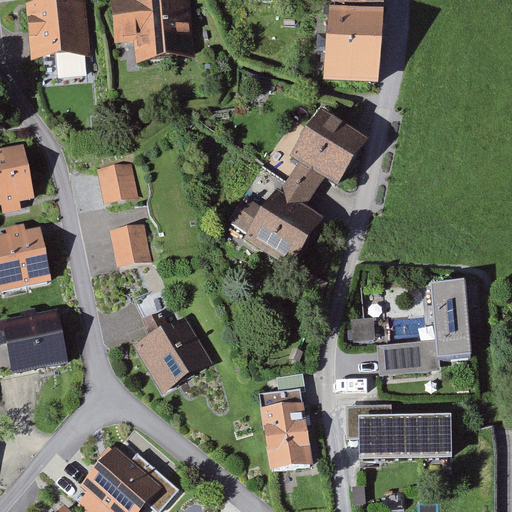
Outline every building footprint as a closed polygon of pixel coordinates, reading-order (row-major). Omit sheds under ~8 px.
[(387,0),(339,0),(339,12),(387,14),(387,0)] [(194,3),(114,9),(118,49),(138,48),(140,74),(199,70),(194,3)] [(89,9),(33,14),(38,71),(63,69),(64,89),(97,86),(89,9)] [(387,22),(340,19),(336,93),(383,96),(387,22)] [(293,189),(315,204),(327,185),(343,196),(373,152),(327,121),(297,166),(304,171),(293,189)] [(27,154),(0,160),(0,216),(40,207),(27,154)] [(136,170),(101,174),(111,213),(142,206),(136,170)] [(249,201),(228,231),(296,277),(329,229),(307,215),(315,204),(293,189),(274,217),(249,201)] [(147,232),(113,237),(122,273),(154,268),(147,232)] [(43,234),(0,242),(0,297),(1,303),(55,291),(43,234)] [(472,291),(434,293),(380,354),(382,378),(479,367),(472,291)] [(60,316),(2,327),(13,385),(71,374),(60,316)] [(156,345),(139,355),(166,405),(218,377),(190,326),(174,335),(165,318),(147,328),(156,345)] [(262,399),(275,477),(317,472),(305,394),(262,399)] [(349,439),(360,439),(360,409),(349,409),(349,439)] [(459,426),(365,424),(369,473),(461,471),(459,426)] [(151,511),(167,495),(118,454),(82,497),(97,511),(151,511)]
